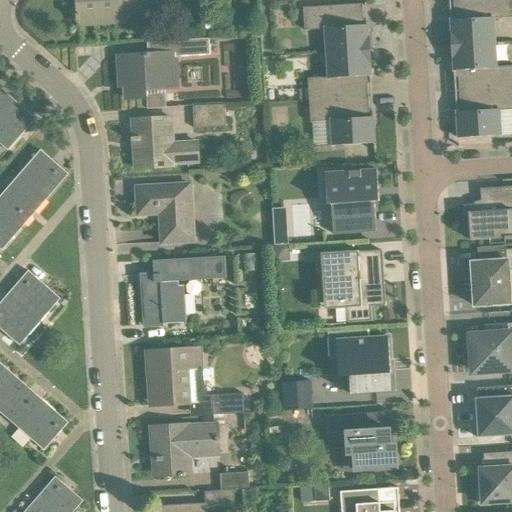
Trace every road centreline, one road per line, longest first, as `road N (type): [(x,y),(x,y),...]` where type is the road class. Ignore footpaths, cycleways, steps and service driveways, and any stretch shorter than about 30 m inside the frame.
road 1 (residential): [(104,414),(85,142),(65,102),(0,42)]
road 2 (residential): [(425,174),(444,511)]
road 3 (residential): [(425,174),(409,0)]
